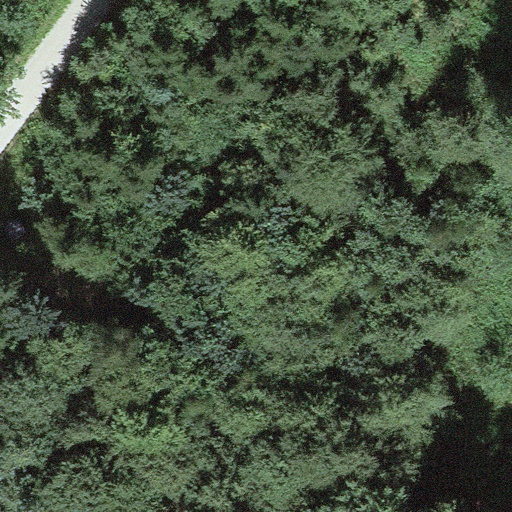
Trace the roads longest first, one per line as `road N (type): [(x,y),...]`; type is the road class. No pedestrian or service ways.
road 1 (track): [(0,128),(101,0)]
road 2 (track): [(511,402),(460,511)]
